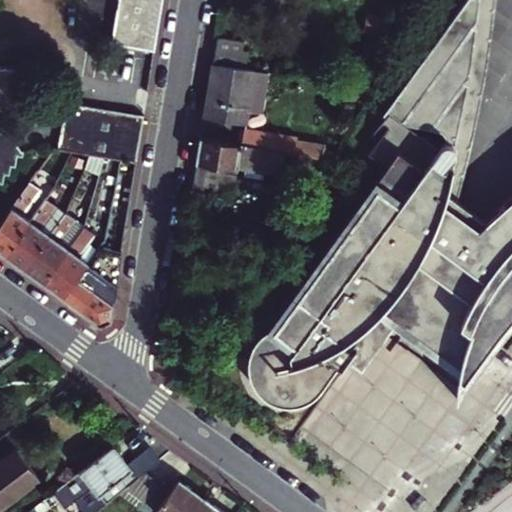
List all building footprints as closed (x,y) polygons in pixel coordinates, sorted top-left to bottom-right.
[(120,0),(113,43),(126,45),(125,50),(138,53),(139,47),(155,50),(162,0),(120,0)] [(495,1),(495,0),(466,0),(384,114),(386,115),(389,111),(439,147),(441,144),(445,142),(449,142),(452,143),(455,146),(456,150),(455,154),(453,157),(446,168),(452,172),(447,193),(457,200),(465,172),(472,144),(478,116),(483,87),(488,59),(492,30),(495,1)] [(400,17),(374,13),(371,30),(397,34),(400,17)] [(244,38),(218,33),(213,62),(245,67),(248,49),(242,48),(244,38)] [(246,123),(249,108),(263,111),(270,71),(245,67),(213,62),(204,116),(246,123)] [(0,149),(3,150),(5,138),(10,139),(11,135),(0,133),(0,113),(17,116),(24,73),(0,69),(0,149)] [(136,162),(144,116),(65,104),(58,149),(73,152),(91,154),(106,157),(119,159),(136,162)] [(511,196),(506,202),(486,220),(457,200),(447,193),(452,172),(446,168),(453,157),(455,154),(456,150),(455,146),(452,143),(449,142),(445,142),(441,144),(439,147),(389,111),(386,115),(381,122),(388,126),(368,154),(386,166),(294,294),(297,296),(276,326),(268,330),(262,336),(256,342),(252,350),(250,358),(249,367),(251,375),(254,383),(259,391),(265,396),(273,401),(281,404),(289,405),(298,404),(306,401),(314,397),(340,365),(342,367),(346,361),(349,358),(358,365),(375,343),(364,335),(376,318),(385,311),(392,303),(405,285),(458,325),(457,330),(456,335),(456,340),(456,345),(457,350),(458,355),(460,360),(462,365),(460,370),(459,376),(459,381),(459,387),(465,391),(499,344),(511,329),(511,327),(511,196)] [(246,123),(242,143),(274,148),(275,143),(288,145),(288,150),(322,155),(325,140),(277,133),(278,129),(246,123)] [(201,136),(197,161),(236,166),(238,153),(247,161),(281,166),(284,149),(274,148),(242,143),(201,136)] [(224,169),(196,165),(192,192),(219,196),(224,169)] [(43,187),(31,179),(0,219),(0,249),(6,254),(32,218),(24,212),(43,187)] [(43,202),(32,218),(6,254),(24,267),(50,231),(66,210),(70,200),(52,187),(43,202)] [(66,210),(50,231),(24,267),(42,281),(83,225),(87,212),(70,200),(66,210)] [(83,225),(42,281),(62,295),(104,238),(106,226),(87,212),(83,225)] [(104,238),(62,295),(97,321),(104,319),(111,317),(114,302),(120,267),(124,238),(106,224),(106,226),(104,238)] [(346,361),(351,364),(361,372),(394,328),(459,376),(460,370),(462,365),(460,360),(458,355),(457,350),(456,345),(456,340),(456,335),(457,330),(458,325),(405,285),(392,303),(385,311),(376,318),(364,335),(375,343),(358,365),(349,358),(346,361)] [(94,486),(106,503),(117,494),(139,476),(128,462),(116,446),(55,492),(66,507),(94,486)] [(143,473),(156,462),(145,449),(128,462),(139,476),(143,473)] [(18,452),(0,465),(0,508),(39,480),(18,452)] [(170,493),(143,473),(139,476),(117,494),(140,511),(196,511),(204,501),(178,482),(170,493)] [(196,511),(219,511),(204,501),(196,511)]
